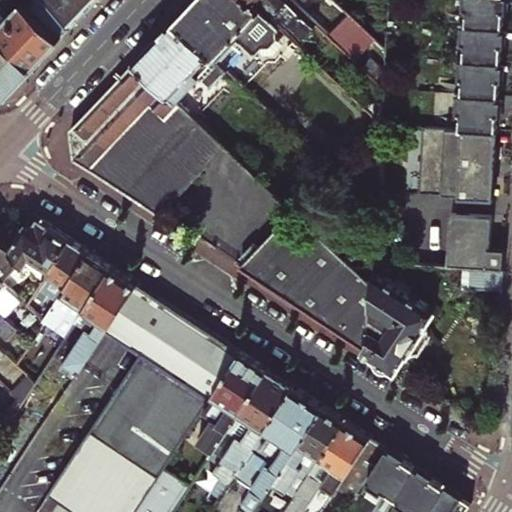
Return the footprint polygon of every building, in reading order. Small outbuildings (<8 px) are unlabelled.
[(0,93),(9,92),(63,36),(34,8),(25,0),(2,0),(3,1),(3,6),(1,8),(0,8),(0,93)] [(42,0),(34,8),(63,36),(96,0),(42,0)] [(277,31),(280,27),(270,18),(250,0),(193,0),(174,21),(217,62),(238,40),(254,54),(263,45),(270,46),(277,39),(277,31)] [(316,24),(289,0),(250,0),(270,18),(278,9),(306,35),(316,24)] [(462,0),(463,5),(470,6),(469,23),(496,24),(506,25),(506,20),(510,20),(510,0),(462,0)] [(351,11),(333,35),(364,58),(382,33),(351,11)] [(180,105),(187,111),(225,69),(217,62),(174,21),(121,77),(166,119),(180,105)] [(469,23),(462,22),(461,41),(468,41),(467,58),(494,59),(504,60),(504,55),(508,55),(509,29),(505,28),(506,25),(496,24),(469,23)] [(467,58),(460,57),(459,75),(466,76),(465,93),(492,94),(502,95),(502,89),(506,89),(507,63),(503,63),(504,60),(494,59),(467,58)] [(161,216),(225,147),(187,111),(180,105),(166,119),(121,77),(70,131),(73,159),(161,216)] [(465,93),(458,92),(457,110),(464,111),(463,128),(491,130),(500,130),(500,124),(504,124),(505,98),(501,98),(502,95),(492,94),(465,93)] [(490,145),(491,130),(463,128),(461,128),(429,126),(425,126),(421,192),(454,194),(496,196),(497,178),(488,178),(489,164),(498,165),(499,146),(490,145)] [(500,130),(491,130),(490,145),(499,146),(500,130)] [(497,178),(498,165),(489,164),(488,178),(497,178)] [(362,346),(369,337),(373,284),(292,210),(240,268),(291,300),(362,346)] [(494,216),(453,215),(449,264),(473,266),(505,268),(507,249),(492,248),(494,216)] [(25,259),(45,278),(70,239),(38,218),(33,227),(27,224),(12,246),(25,259)] [(0,277),(4,281),(25,259),(12,246),(0,234),(0,277)] [(48,297),(56,303),(90,252),(70,239),(45,278),(28,304),(34,309),(41,298),(48,297)] [(75,322),(82,311),(112,267),(90,252),(56,303),(45,320),(44,322),(57,330),(66,316),(75,322)] [(472,287),(504,289),(505,268),(473,266),(472,287)] [(74,380),(106,331),(137,283),(112,267),(82,311),(75,322),(86,330),(60,370),(74,380)] [(428,335),(424,323),(434,308),(374,269),(373,284),(369,337),(362,346),(395,368),(405,352),(419,349),(428,335)] [(0,312),(9,321),(27,303),(4,281),(0,277),(0,312)] [(131,347),(131,346),(161,299),(147,290),(137,283),(106,331),(131,347)] [(166,467),(202,412),(241,351),(161,299),(131,346),(131,347),(126,367),(132,371),(88,437),(49,497),(60,504),(72,511),(174,511),(192,484),(183,478),(166,467)] [(18,329),(9,321),(0,312),(0,332),(8,340),(18,329)] [(57,330),(66,336),(75,322),(66,316),(57,330)] [(204,466),(211,456),(268,368),(241,351),(202,412),(212,419),(189,455),(196,460),(204,466)] [(213,507),(250,452),(293,385),(268,368),(211,456),(220,462),(214,472),(221,477),(205,501),(213,507)] [(269,490),(276,480),(324,406),(293,385),(250,452),(270,465),(257,484),(259,485),(245,504),(256,511),(269,490)] [(4,418),(10,423),(23,402),(18,397),(4,418)] [(305,464),(314,469),(346,420),(324,406),(276,480),(285,486),(289,488),(305,464)] [(337,488),(370,436),(346,420),(314,469),(285,511),(303,511),(323,484),(335,491),(337,488)] [(337,488),(354,498),(368,477),(387,446),(370,436),(337,488)] [(418,467),(387,446),(368,477),(370,479),(390,492),(398,498),(418,467)] [(430,511),(447,486),(418,467),(398,498),(399,498),(419,511),(420,511),(430,511)] [(390,492),(370,479),(366,486),(386,498),(390,492)] [(269,490),(279,496),(285,486),(276,480),(269,490)] [(465,511),(472,502),(447,486),(430,511),(465,511)] [(39,511),(55,511),(60,504),(49,497),(47,500),(39,511)] [(418,511),(419,511),(399,498),(395,505),(406,511),(418,511)]
